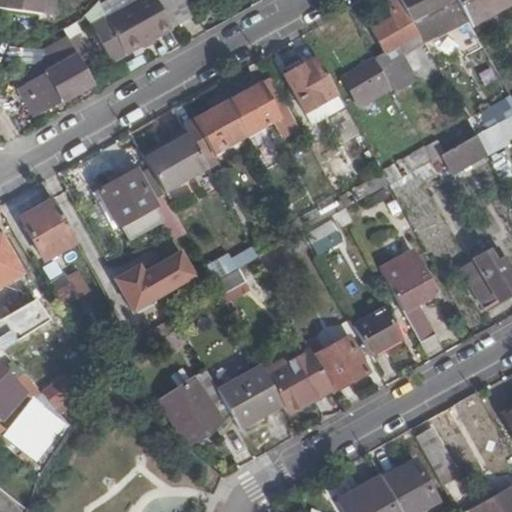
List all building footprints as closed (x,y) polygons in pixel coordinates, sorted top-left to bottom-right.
[(43,0),(0,0),(0,6),(42,13),(43,0)] [(43,0),(42,13),(55,15),(57,0),(43,0)] [(173,29),(156,0),(142,0),(94,29),(113,63),(173,29)] [(192,18),(181,0),(156,0),(173,29),(192,18)] [(398,0),(398,1),(423,46),(425,48),(469,24),(455,0),(398,0)] [(511,0),(455,0),(469,24),(471,28),(511,4),(511,0)] [(384,54),(375,60),(389,84),(412,71),(404,57),(423,46),(398,1),(386,8),(392,19),(371,31),(384,54)] [(34,117),(93,83),(78,56),(68,39),(42,55),(51,70),(18,89),(34,117)] [(36,59),(37,49),(4,46),(4,56),(36,59)] [(303,113),(336,93),(316,57),(283,76),(303,113)] [(358,106),(391,88),(389,84),(375,60),(342,78),(358,106)] [(270,77),(226,101),(246,138),(275,122),(284,138),(300,129),(270,77)] [(0,122),(11,116),(0,97),(0,122)] [(213,109),(182,126),(185,131),(210,175),(220,169),(213,157),(246,138),(226,101),(223,97),(210,104),(213,109)] [(171,139),(185,131),(182,126),(172,109),(159,117),(171,139)] [(507,142),(497,125),(475,137),(484,153),(485,154),(507,142)] [(451,171),(484,153),(475,137),(433,161),(389,186),(396,199),(445,173),(441,166),(446,163),(451,171)] [(178,142),(146,160),(163,191),(196,173),(178,142)] [(425,148),(382,174),(389,186),(433,161),(425,148)] [(155,207),(135,171),(97,193),(117,229),(155,207)] [(43,263),(76,244),(52,200),(18,219),(43,263)] [(298,226),(302,234),(345,210),(340,201),(298,226)] [(318,257),(340,245),(329,226),(307,239),(318,257)] [(0,237),(0,286),(21,275),(0,237)] [(250,245),(207,263),(219,292),(245,281),(238,266),(256,259),(250,245)] [(511,270),(498,246),(460,268),(484,309),(511,293),(511,270)] [(136,264),(111,279),(130,312),(192,276),(178,250),(141,272),(136,264)] [(412,252),(380,271),(421,344),(436,336),(419,305),(437,295),(412,252)] [(78,272),(66,279),(63,274),(47,284),(61,309),(76,300),(89,293),(78,272)] [(386,310),(354,328),(370,357),(402,338),(386,310)] [(165,355),(189,342),(181,329),(158,342),(165,355)] [(316,337),(305,343),(309,351),(315,361),(319,358),(338,391),(370,373),(351,339),(326,354),(316,337)] [(91,360),(99,374),(137,353),(129,339),(91,360)] [(275,370),(266,376),(282,405),(288,415),(331,390),(315,361),(309,351),(296,359),(289,348),(269,359),(275,370)] [(261,367),(217,391),(231,416),(239,430),(282,405),(266,376),(261,367)] [(187,445),(231,416),(217,391),(206,371),(158,403),(187,445)] [(62,377),(41,395),(61,417),(77,404),(68,393),(72,390),(62,377)] [(511,433),(511,408),(502,415),(511,433)] [(454,470),(430,429),(415,438),(424,454),(438,479),(454,470)] [(413,463),(382,480),(401,511),(421,511),(436,503),(413,463)] [(458,478),(454,470),(438,479),(443,487),(458,478)] [(401,511),(382,480),(382,479),(340,503),(345,511),(401,511)] [(511,511),(511,486),(467,511),(511,511)]
